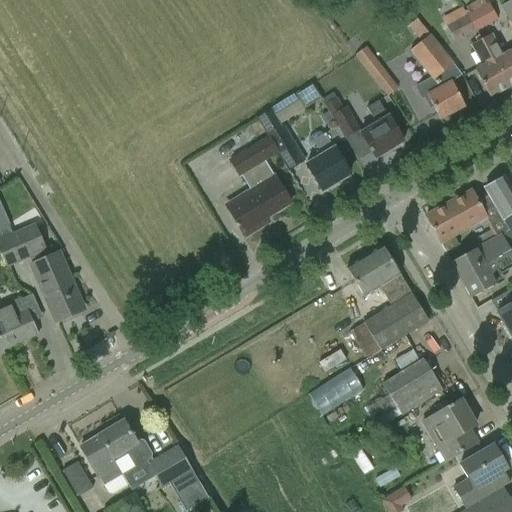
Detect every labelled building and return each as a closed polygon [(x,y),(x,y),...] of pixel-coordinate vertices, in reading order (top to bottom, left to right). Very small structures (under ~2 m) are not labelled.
[(467,17),(476,32),(497,21),(488,5),(482,8),(478,0),(462,9),(467,17)] [(511,2),(501,9),(511,28),(511,2)] [(476,32),(467,17),(446,28),(454,43),(476,32)] [(511,55),(510,52),(503,56),(491,35),(481,41),(507,89),(511,86),(511,55)] [(429,36),(408,53),(431,78),(413,88),(420,99),(423,97),(430,109),(432,108),(440,121),(464,108),(455,90),(451,84),(459,76),(451,66),(452,65),(429,36)] [(474,71),(480,81),(489,99),(507,89),(481,41),(470,46),(481,66),(474,71)] [(365,48),(355,56),(370,77),(381,69),(365,48)] [(381,48),(371,55),(393,85),(403,78),(381,48)] [(294,144),(284,127),(281,129),(279,126),(304,111),(303,109),(320,99),(317,93),(312,84),(311,84),(254,119),(266,138),(267,137),(278,153),(288,171),(304,162),(294,144)] [(346,110),(344,111),(336,99),(324,106),(327,113),(328,112),(337,127),(338,130),(343,139),(357,131),(346,110)] [(402,143),(392,126),(378,102),(365,109),(375,125),(360,135),(375,159),(402,143)] [(331,145),(343,139),(338,130),(337,127),(322,136),(319,134),(316,134),(309,139),(308,141),(308,144),(310,148),(313,149),(314,150),(316,148),(321,157),(305,166),(321,192),(324,190),(326,191),(336,185),(335,183),(349,175),(331,145)] [(227,211),(233,219),(236,224),(234,225),(236,229),(238,228),(244,238),(257,230),(257,225),(290,204),(264,162),(278,153),(267,137),(266,138),(229,161),(239,177),(241,176),(250,191),(239,197),(242,202),(227,211)] [(484,189),(499,216),(508,232),(511,238),(511,194),(503,178),(484,189)] [(485,219),(473,195),(471,192),(453,202),(458,211),(454,213),(456,217),(446,222),(452,232),(455,230),(457,234),(485,219)] [(452,237),(457,234),(455,230),(452,232),(446,222),(456,217),(454,213),(458,211),(453,202),(425,217),(445,253),(457,246),(452,237)] [(0,249),(7,266),(44,250),(34,228),(13,237),(0,208),(0,249)] [(508,232),(499,216),(487,222),(496,239),(508,232)] [(511,238),(508,232),(496,239),(451,264),(470,299),(503,281),(500,275),(511,268),(511,238)] [(379,289),(390,307),(412,296),(382,247),(346,269),(364,298),(379,289)] [(82,311),(74,293),(57,255),(32,266),(56,323),(82,311)] [(511,340),(511,288),(507,292),(511,299),(511,303),(496,313),(511,340)] [(428,322),(412,296),(390,307),(349,333),(366,360),(428,322)] [(0,345),(2,351),(37,336),(29,318),(26,311),(25,312),(20,301),(0,310),(0,309),(0,345)] [(317,363),(324,374),(345,360),(339,350),(317,363)] [(374,423),(396,410),(400,417),(442,391),(423,360),(381,386),(388,396),(366,409),(374,423)] [(322,394),(338,416),(379,386),(364,364),(322,394)] [(445,462),(459,454),(476,444),(468,430),(475,426),(460,401),(452,407),(451,405),(447,408),(448,409),(443,413),(438,416),(423,425),(445,462)] [(443,401),(433,407),(438,416),(443,413),(448,409),(447,408),(443,401)] [(123,422),(98,437),(111,458),(111,459),(112,459),(122,476),(124,479),(128,486),(131,492),(154,479),(145,464),(152,461),(151,459),(152,455),(143,442),(139,440),(135,443),(133,439),(123,422)] [(98,437),(79,448),(90,465),(102,485),(109,497),(127,487),(128,486),(124,479),(122,476),(112,459),(111,459),(111,458),(98,437)] [(357,445),(347,451),(364,476),(373,469),(357,445)] [(466,510),(485,498),(502,488),(496,476),(506,470),(492,446),(475,456),(460,465),(468,479),(453,488),(466,510)] [(152,461),(145,464),(154,479),(160,490),(169,485),(184,511),(186,511),(208,500),(192,472),(177,447),(155,459),(152,461)] [(91,489),(76,464),(62,473),(77,497),(91,489)] [(394,469),(375,479),(379,488),(399,477),(394,469)] [(395,499),(401,511),(410,511),(428,502),(419,485),(395,499)] [(392,496),(381,503),(386,511),(401,511),(399,508),(392,496)] [(511,511),(511,499),(499,507),(492,497),(475,507),(466,511),(511,511)]
